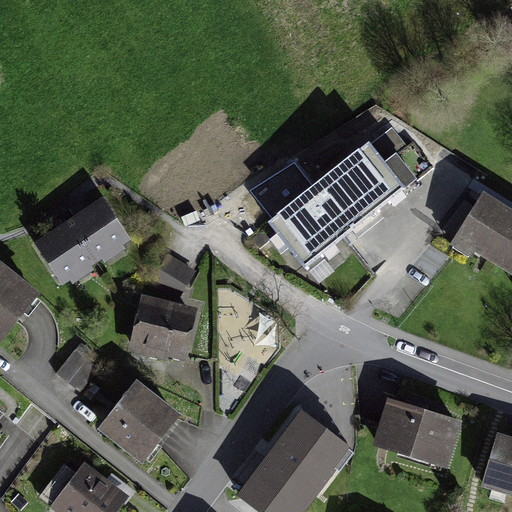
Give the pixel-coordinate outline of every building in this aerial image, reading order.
[(305,270),(416,183),(396,158),(383,168),(368,148),(269,225),(305,270)] [(455,244),(511,279),(511,220),(482,202),(455,244)] [(38,247),(61,283),(124,242),(100,206),(84,216),(65,229),(38,247)] [(0,270),(0,339),(34,297),(0,270)] [(144,301),(133,347),(181,358),(192,312),(144,301)] [(177,422),(132,389),(100,432),(145,465),(177,422)] [(0,400),(0,417),(9,407),(0,400)] [(397,404),(381,451),(442,472),(458,425),(397,404)] [(239,497),(259,511),(303,511),(350,449),(301,413),(239,497)] [(484,494),(511,501),(511,440),(501,437),(484,494)] [(84,472),(54,510),(57,511),(118,511),(125,504),(84,472)]
